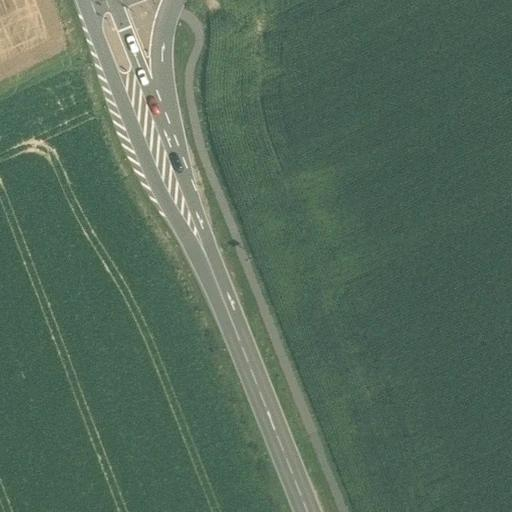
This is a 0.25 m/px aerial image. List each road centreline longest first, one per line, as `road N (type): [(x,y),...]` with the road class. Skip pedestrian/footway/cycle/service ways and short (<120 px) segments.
road 1 (secondary): [(308,511),(166,162)]
road 2 (secondary): [(166,162),(94,0)]
road 3 (secondary): [(166,162),(157,56),(175,0)]
road 4 (track): [(110,39),(0,93)]
